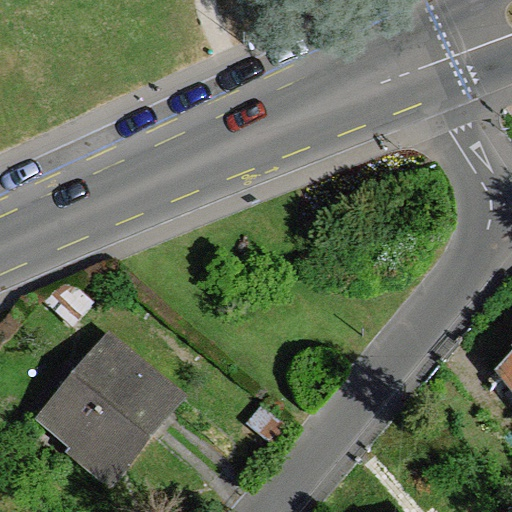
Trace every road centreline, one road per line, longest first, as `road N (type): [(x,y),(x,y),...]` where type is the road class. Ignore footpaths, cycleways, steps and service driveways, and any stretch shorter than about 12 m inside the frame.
road 1 (residential): [(417,68),(487,184),(486,236),(267,511)]
road 2 (tertiary): [(417,68),(0,248)]
